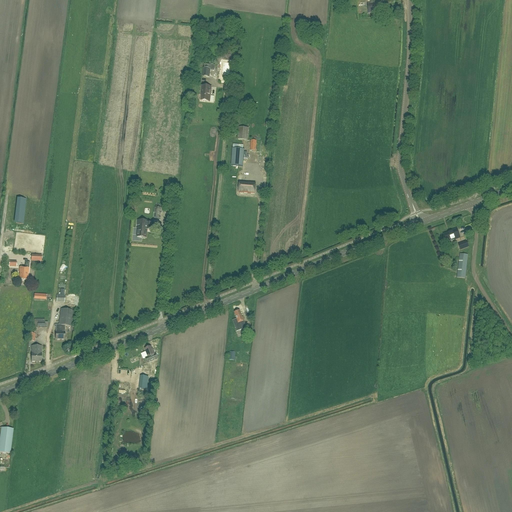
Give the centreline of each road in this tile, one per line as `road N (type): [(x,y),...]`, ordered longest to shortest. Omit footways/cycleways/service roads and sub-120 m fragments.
road 1 (secondary): [(0,392),(419,223)]
road 2 (unclassified): [(419,223),(400,169),(410,0)]
road 3 (unclassified): [(511,336),(476,280),(472,203)]
